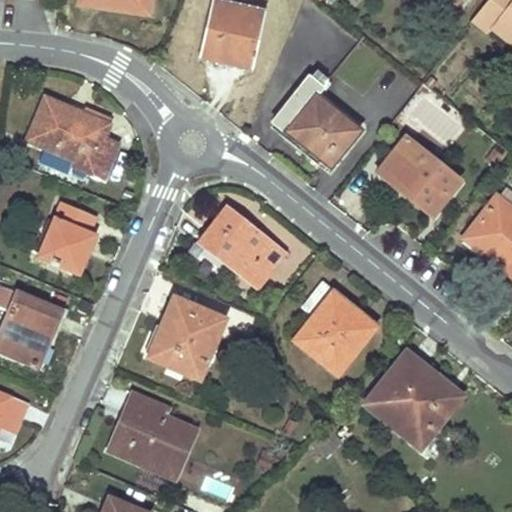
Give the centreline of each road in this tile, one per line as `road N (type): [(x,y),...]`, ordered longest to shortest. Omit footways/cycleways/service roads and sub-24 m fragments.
road 1 (residential): [(25,511),(178,166)]
road 2 (residential): [(217,153),(248,163),(511,376)]
road 3 (residential): [(0,43),(103,62),(153,92),(174,124)]
